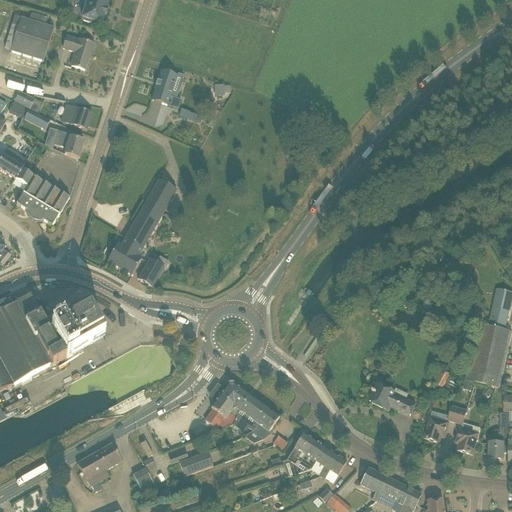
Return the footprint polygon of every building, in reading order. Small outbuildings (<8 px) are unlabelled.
[(88,0),(82,19),(84,20),(83,22),(91,24),(91,22),(101,25),(109,2),(103,0),(88,0)] [(43,63),(53,33),(54,29),(45,26),(48,19),(32,14),(29,21),(21,19),(18,28),(12,26),(5,49),(11,51),(10,53),(43,63)] [(79,42),(67,38),(63,50),(76,54),(71,68),(84,72),(89,57),(91,57),(94,46),(80,41),(79,42)] [(171,98),(178,77),(161,72),(155,93),(164,96),(162,105),(167,107),(168,107),(178,110),(181,101),(171,98)] [(20,94),(15,103),(30,111),(35,101),(20,94)] [(12,108),(9,114),(21,119),(22,120),(26,113),(13,107),(12,108)] [(70,127),(87,132),(92,116),(76,110),(75,112),(66,109),(61,123),(70,126),(70,127)] [(50,122),(29,111),(24,120),(45,131),(50,122)] [(65,156),(78,160),(83,143),(70,139),(71,136),(52,131),(47,144),(66,150),(65,156)] [(3,156),(0,161),(0,171),(15,181),(16,181),(22,171),(28,162),(8,150),(3,157),(3,156)] [(40,224),(42,223),(52,229),(59,218),(70,199),(22,171),(16,181),(15,181),(27,188),(23,196),(16,207),(25,213),(26,215),(27,218),(29,220),(32,222),(34,223),(37,224),(40,224)] [(108,263),(132,277),(142,259),(138,258),(177,191),(159,181),(125,240),(121,247),(118,246),(108,263)] [(138,281),(152,289),(164,269),(166,270),(169,264),(159,259),(156,265),(150,261),(138,281)] [(466,382),(495,389),(499,390),(511,333),(511,332),(505,331),(511,298),(511,293),(497,290),(488,328),(481,326),(470,374),(468,374),(466,382)] [(30,299),(0,315),(0,395),(103,338),(88,313),(56,331),(42,305),(35,309),(30,299)] [(378,386),(374,384),(369,390),(374,395),(370,403),(385,410),(386,406),(410,417),(415,405),(394,395),(394,393),(378,386)] [(211,410),(213,411),(205,422),(216,431),(219,426),(224,430),(232,425),(239,412),(250,398),(233,385),(229,386),(224,391),(217,386),(209,398),(216,403),(211,410)] [(511,396),(504,397),(504,399),(503,401),(504,414),(511,414),(511,396)] [(263,441),(279,419),(250,398),(239,412),(235,420),(263,441)] [(449,422),(456,424),(460,411),(453,408),(449,422)] [(467,413),(466,413),(460,411),(456,424),(463,426),(467,413)] [(431,418),(424,440),(440,445),(442,439),(445,440),(450,424),(437,421),(439,415),(433,413),(431,418)] [(509,427),(509,415),(500,415),(500,426),(509,427)] [(473,427),(472,433),(460,430),(456,445),(459,446),(457,452),(472,456),(479,435),(481,429),(473,427)] [(300,463),(314,442),(304,435),(287,461),(281,463),(279,459),(271,462),(274,469),(290,463),(294,466),(297,461),(300,463)] [(490,445),(490,462),(504,462),(504,455),(509,455),(509,439),(495,439),(495,445),(490,445)] [(297,461),(294,466),(298,468),(299,466),(305,470),(306,473),(311,471),(325,449),(314,442),(300,463),(297,461)] [(148,460),(153,457),(145,443),(140,446),(148,460)] [(112,446),(77,466),(82,474),(80,476),(81,479),(83,478),(90,489),(99,484),(95,478),(122,464),(112,446)] [(336,456),(325,449),(311,471),(318,476),(321,478),(336,456)] [(178,456),(180,462),(188,459),(185,453),(178,456)] [(185,478),(213,468),(207,453),(179,464),(185,478)] [(347,463),(336,456),(321,478),(325,481),(325,480),(333,485),(347,463)] [(154,487),(145,470),(132,477),(137,486),(141,494),(154,487)] [(376,503),(379,497),(379,496),(387,480),(368,470),(360,487),(375,494),(371,501),(376,503)] [(414,493),(387,480),(379,496),(379,497),(394,504),(392,510),(395,511),(400,511),(401,511),(407,511),(408,510),(406,509),(414,493)] [(310,482),(299,486),(301,491),(304,490),(304,491),(313,488),(310,482)] [(326,490),(319,498),(324,504),(332,496),(326,490)] [(419,509),(420,508),(422,504),(419,502),(421,496),(414,493),(406,509),(408,510),(407,511),(401,511),(400,511),(413,511),(416,507),(419,509)] [(194,496),(184,499),(187,507),(197,504),(194,496)] [(348,511),(351,510),(335,497),(334,496),(325,506),(331,511),(348,511)] [(443,511),(442,501),(427,503),(427,511),(443,511)]
